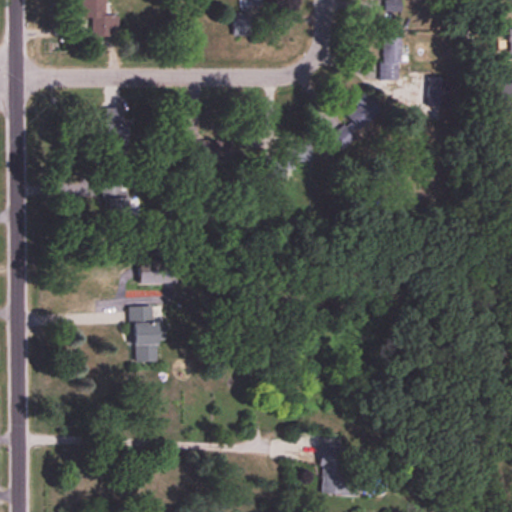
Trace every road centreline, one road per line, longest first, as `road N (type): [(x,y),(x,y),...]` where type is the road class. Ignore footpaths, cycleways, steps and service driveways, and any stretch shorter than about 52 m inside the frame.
road 1 (residential): [(20,511),(16,0)]
road 2 (residential): [(311,64),(275,78),(0,77)]
